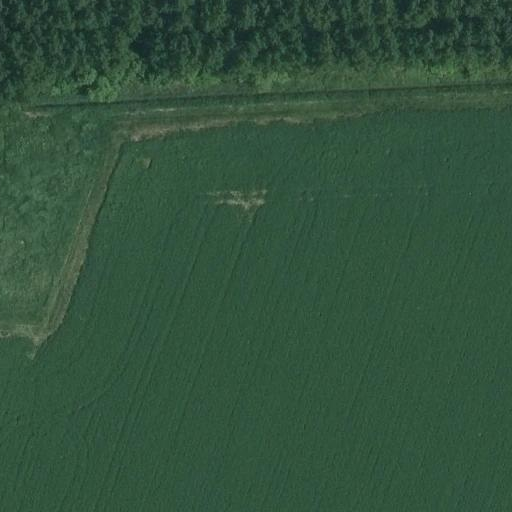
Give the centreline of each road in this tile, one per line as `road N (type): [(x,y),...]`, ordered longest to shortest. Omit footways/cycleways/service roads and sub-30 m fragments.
road 1 (track): [(12,127),(10,88),(511,64)]
road 2 (track): [(0,129),(128,122)]
